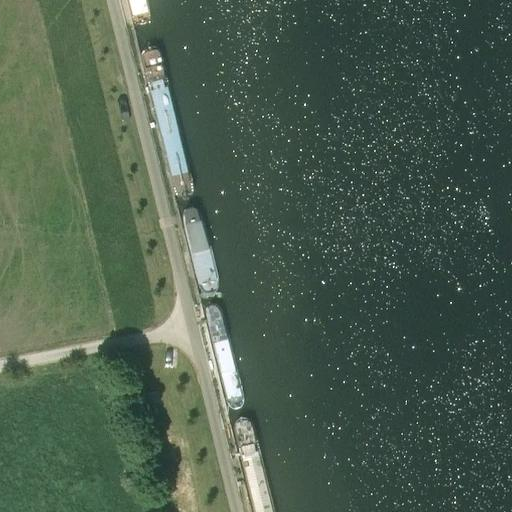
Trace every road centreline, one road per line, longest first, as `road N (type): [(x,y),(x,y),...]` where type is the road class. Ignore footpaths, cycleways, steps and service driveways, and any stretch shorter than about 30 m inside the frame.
road 1 (unclassified): [(191,327),(0,364)]
road 2 (unclassified): [(191,327),(236,511)]
